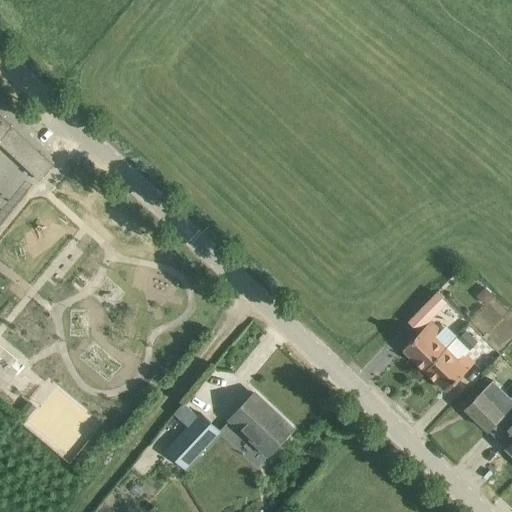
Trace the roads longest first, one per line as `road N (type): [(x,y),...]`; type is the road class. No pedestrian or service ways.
road 1 (tertiary): [(486,511),(0,54)]
road 2 (track): [(250,289),(153,423),(75,511)]
